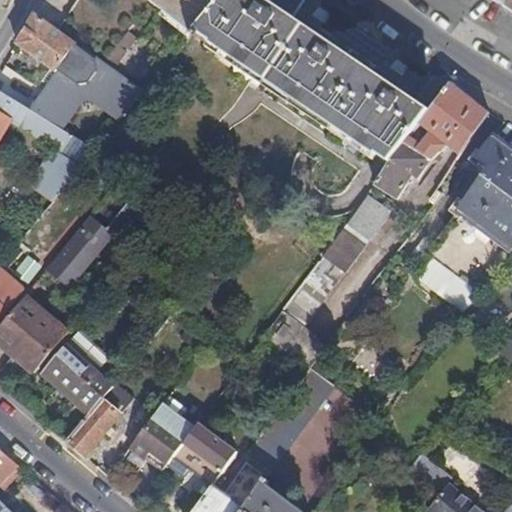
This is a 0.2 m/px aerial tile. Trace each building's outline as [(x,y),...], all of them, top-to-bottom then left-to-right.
[(136,0),(192,43),(226,0),(136,0)] [(434,122),(250,0),(234,0),(202,48),(397,177),(434,122)] [(78,44),(38,14),(30,27),(20,44),(58,72),(78,44)] [(33,110),(60,126),(84,93),(93,92),(126,117),(146,93),(106,64),(78,44),(58,72),(59,73),(33,110)] [(0,145),(14,122),(57,149),(33,186),(56,202),(98,150),(60,126),(33,110),(1,91),(0,90),(0,145)] [(453,157),(466,166),(496,124),(484,114),(458,95),(434,122),(426,136),(437,144),(423,161),(412,154),(397,177),(382,196),(404,210),(419,187),(424,190),(437,172),(453,157)] [(435,260),(481,296),(511,255),(511,152),(495,140),(480,160),(493,170),(429,255),(435,260)] [(393,210),(372,194),(307,281),(265,337),(312,370),(330,346),(305,327),(393,210)] [(156,219),(134,201),(120,218),(143,236),(156,220),(156,219)] [(94,218),(50,272),(71,288),(114,235),(94,218)] [(143,236),(175,262),(188,245),(156,220),(143,236)] [(465,316),(481,296),(435,260),(419,280),(465,316)] [(0,321),(27,289),(3,268),(0,271),(0,321)] [(29,297),(0,332),(0,342),(38,374),(55,352),(52,349),(65,332),(67,330),(29,297)] [(75,340),(98,362),(106,353),(82,331),(75,340)] [(69,336),(65,332),(52,349),(55,352),(69,336)] [(511,336),(499,353),(511,361),(511,336)] [(94,368),(98,362),(75,340),(45,375),(79,406),(75,411),(88,421),(116,388),(94,368)] [(272,473),(335,388),(312,370),(249,456),(253,459),(272,473)] [(136,399),(118,384),(116,388),(88,421),(71,442),(88,458),(136,399)] [(174,394),(138,443),(154,454),(156,452),(172,464),(202,424),(206,418),(174,394)] [(209,495),(216,486),(239,453),(208,429),(208,428),(202,424),(172,464),(171,465),(209,495)] [(9,511),(0,502),(0,486),(4,490),(24,470),(2,451),(0,453),(0,511),(9,511)] [(444,494),(431,511),(432,511),(511,511),(511,505),(506,511),(484,511),(453,484),(456,480),(424,455),(413,470),(444,494)] [(209,495),(196,511),(244,511),(268,478),(272,473),(253,459),(228,495),(216,486),(209,495)] [(244,511),(305,511),(270,485),(273,481),(268,478),(244,511)]
